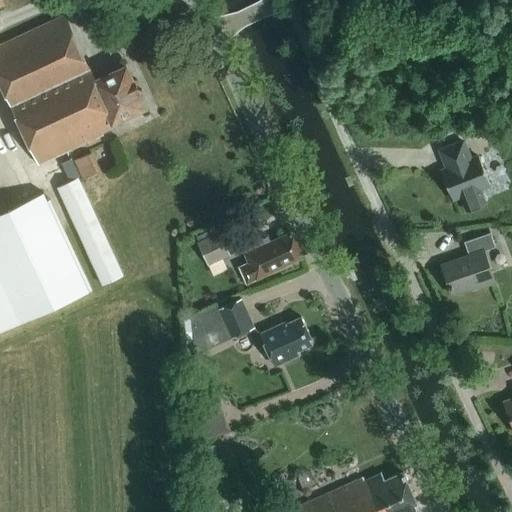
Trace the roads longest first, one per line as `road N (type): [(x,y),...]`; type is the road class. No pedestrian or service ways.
road 1 (tertiary): [(442,511),(215,29)]
road 2 (residential): [(511,480),(290,0)]
